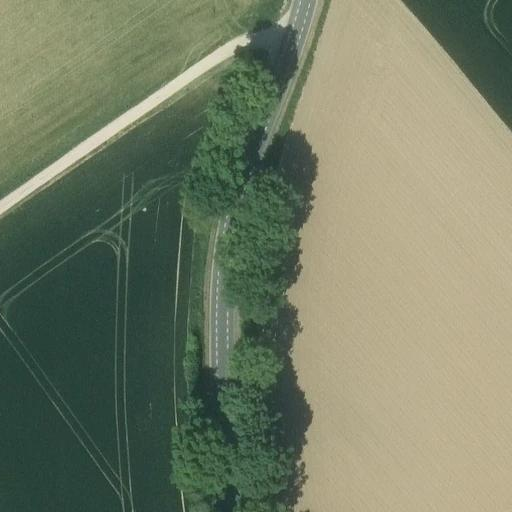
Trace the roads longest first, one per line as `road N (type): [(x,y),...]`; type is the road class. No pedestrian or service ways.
road 1 (tertiary): [(232,511),(225,265),(245,170),(305,0)]
road 2 (track): [(0,208),(237,46),(294,35)]
